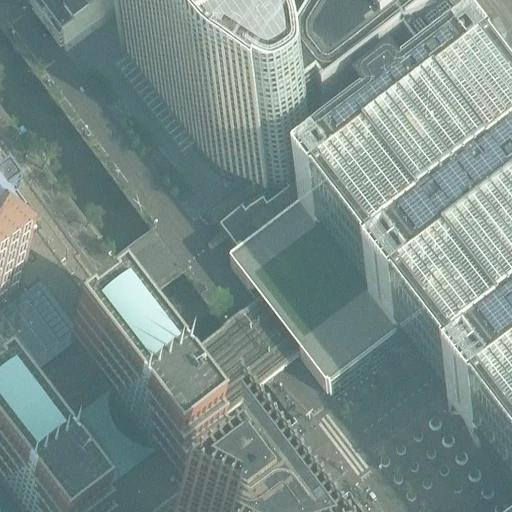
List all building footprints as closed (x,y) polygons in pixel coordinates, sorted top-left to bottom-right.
[(26,0),(33,9),(35,13),(32,15),(60,53),(63,51),(65,53),(119,12),(110,0),(26,0)] [(122,54),(120,56),(126,63),(127,62),(159,105),(158,107),(157,110),(158,113),(160,115),(163,115),(165,115),(166,114),(204,164),(212,172),(221,179),(227,182),(231,185),(232,185),(240,180),(245,182),(265,167),(266,168),(269,171),(272,176),(274,179),(277,183),(280,187),(281,188),(220,235),(221,235),(226,232),(228,234),(244,256),(247,260),(305,216),(319,205),(344,186),(369,166),(368,165),(360,154),(398,125),(408,138),(409,137),(449,105),(445,62),(443,31),(423,0),(356,0),(357,1),(357,2),(358,2),(358,4),(358,5),(358,6),(358,8),(359,10),(359,11),(359,13),(359,14),(358,15),(358,16),(358,17),(358,18),(358,19),(358,21),(357,22),(357,23),(357,25),(356,26),(356,27),(355,29),(355,30),(354,31),(353,32),(353,33),(352,35),(351,36),(306,101),(305,108),(306,115),(306,116),(306,117),(306,118),(306,119),(305,120),(304,121),(303,121),(303,122),(302,122),(301,122),(300,122),(300,121),(299,121),(294,117),(297,113),(215,45),(214,44),(213,44),(213,43),(212,43),(211,42),(210,42),(209,41),(208,41),(207,41),(207,40),(206,40),(205,40),(204,39),(203,39),(202,39),(201,39),(200,38),(199,38),(198,38),(197,38),(196,38),(195,38),(193,38),(192,38),(191,38),(190,38),(189,38),(188,39),(158,40),(152,40),(141,41),(141,44),(149,43),(130,58),(127,60),(122,54)] [(232,273),(231,274),(298,361),(327,399),(327,398),(328,398),(330,400),(397,348),(446,413),(511,498),(511,511),(511,124),(508,120),(507,121),(495,105),(487,94),(486,94),(479,84),(477,85),(477,84),(476,85),(467,92),(449,105),(409,137),(408,138),(398,125),(360,154),(368,165),(369,166),(344,186),(319,205),(305,216),(247,260),(232,272),(232,273)] [(63,368),(66,365),(64,363),(68,360),(70,363),(75,359),(77,362),(97,346),(95,343),(100,339),(99,337),(102,334),(69,290),(72,287),(5,196),(3,197),(0,199),(0,422),(66,372),(63,368)] [(148,390),(149,389),(146,385),(133,369),(131,365),(130,364),(116,345),(107,334),(104,336),(102,334),(99,337),(100,339),(95,343),(97,346),(77,362),(75,359),(70,363),(68,360),(64,363),(66,365),(63,368),(66,372),(65,372),(42,390),(21,406),(0,422),(0,511),(191,511),(200,506),(198,504),(203,500),(203,501),(205,502),(224,487),(223,486),(221,484),(199,455),(191,444),(190,445),(188,443),(187,444),(181,437),(172,425),(163,413),(153,401),(148,393),(149,392),(148,390)]
